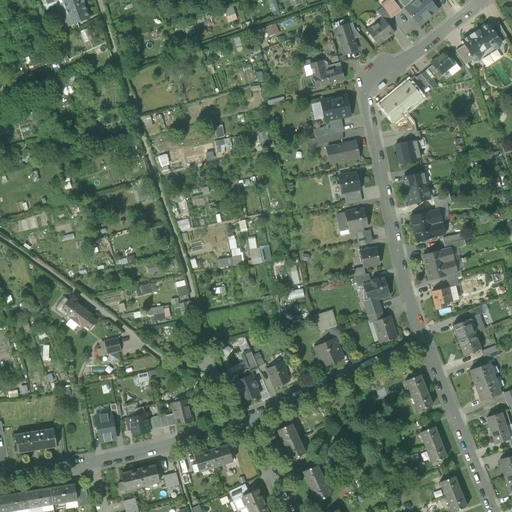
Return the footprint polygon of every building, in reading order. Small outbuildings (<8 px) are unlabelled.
[(66,18),(69,26),(77,23),(77,22),(83,20),(82,19),(88,17),(82,2),(84,1),(83,0),(59,0),(61,5),(64,4),(68,16),(66,18)] [(268,0),(272,14),(279,13),(276,0),(268,0)] [(392,0),(391,0),(386,4),(395,15),(401,10),(392,0)] [(403,0),(400,3),(405,9),(419,26),(438,10),(429,0),(403,0)] [(386,4),(382,8),(391,19),(395,15),(386,4)] [(224,9),(228,22),(237,19),(233,6),(224,9)] [(386,23),(391,19),(382,8),(377,12),(383,19),(386,23)] [(367,31),(377,45),(394,33),(386,23),(383,19),(367,31)] [(276,23),(266,28),(270,36),(279,32),(276,23)] [(352,36),(353,40),(361,37),(354,30),(352,23),(347,25),(350,36),(352,36)] [(473,60),(474,61),(479,60),(481,56),(480,53),(491,46),(493,48),(498,48),(500,43),(499,41),(499,40),(491,27),(488,23),(462,40),(465,45),(471,55),(471,56),(473,60)] [(499,41),(500,43),(507,38),(498,23),(491,27),(499,40),(499,41)] [(335,29),(344,56),(357,51),(353,40),(352,36),(350,36),(347,25),(335,29)] [(455,51),(465,65),(473,60),(471,56),(471,55),(465,45),(455,51)] [(440,76),(447,70),(454,65),(449,59),(444,52),(430,64),(432,65),(438,74),(440,76)] [(451,58),(449,59),(454,65),(447,70),(451,75),(460,69),(451,58)] [(313,75),(313,76),(324,74),(322,68),(323,67),(322,62),(310,65),(313,75)] [(322,68),(324,74),(340,69),(341,70),(342,70),(340,63),(323,67),(322,68)] [(303,67),(306,77),(313,75),(310,65),(303,67)] [(432,65),(427,69),(434,78),(438,74),(432,65)] [(340,69),(324,74),(313,76),(316,87),(343,80),(341,70),(340,69)] [(427,69),(421,75),(429,85),(432,89),(437,85),(432,79),(434,78),(427,69)] [(425,89),(429,85),(421,75),(420,74),(416,78),(425,89)] [(388,117),(393,123),(407,113),(429,95),(428,93),(425,89),(416,78),(414,76),(397,91),(384,101),(385,101),(379,105),(388,116),(388,117)] [(320,102),(324,121),(338,118),(350,116),(347,96),(320,102)] [(414,122),(407,113),(393,123),(389,126),(394,131),(397,130),(411,125),(414,122)] [(324,121),(326,128),(327,136),(341,133),(338,118),(324,121)] [(217,138),(225,136),(222,125),(214,127),(217,138)] [(398,136),(407,134),(412,133),(411,125),(397,130),(398,136)] [(320,137),(327,136),(326,128),(314,130),(315,138),(320,137)] [(419,132),(412,133),(407,134),(408,140),(409,142),(416,140),(416,142),(421,141),(419,132)] [(320,137),(321,144),(342,140),(341,133),(327,136),(320,137)] [(215,140),(216,152),(225,152),(225,147),(231,146),(231,138),(215,140)] [(416,140),(409,142),(405,143),(395,145),(400,164),(420,159),(416,142),(416,140)] [(326,148),(330,164),(359,158),(356,142),(326,148)] [(178,152),(159,155),(160,166),(170,164),(169,158),(179,157),(178,152)] [(403,177),(407,190),(426,186),(423,172),(403,177)] [(340,184),(342,193),(344,193),(359,190),(360,190),(356,173),(349,175),(349,174),(338,176),(340,184)] [(490,179),(491,187),(500,187),(499,178),(490,179)] [(429,198),(426,186),(407,190),(410,203),(429,198)] [(344,193),(347,205),(361,202),(359,190),(344,193)] [(448,210),(446,203),(435,205),(436,211),(438,211),(439,211),(448,210)] [(344,212),(344,213),(346,221),(348,230),(367,226),(364,210),(351,212),(351,211),(344,212)] [(436,211),(428,212),(432,225),(441,223),(439,211),(438,211),(436,211)] [(414,230),(432,225),(428,212),(410,217),(414,230)] [(336,214),(338,223),(346,221),(344,213),(336,214)] [(348,230),(346,221),(338,223),(340,232),(348,230)] [(441,223),(432,225),(434,237),(444,234),(441,223)] [(434,237),(432,225),(414,230),(417,241),(434,237)] [(356,234),(357,240),(370,237),(368,231),(356,234)] [(442,238),(444,244),(456,241),(454,235),(442,238)] [(255,236),(248,237),(249,248),(256,247),(255,236)] [(371,243),(370,237),(357,240),(358,246),(371,243)] [(230,240),(233,265),(240,264),(239,252),(237,252),(235,239),(230,240)] [(464,240),(456,241),(444,244),(445,249),(450,248),(450,249),(455,248),(465,246),(464,240)] [(268,244),(249,249),(253,265),(272,260),(268,244)] [(360,252),(363,267),(379,264),(376,248),(360,252)] [(422,255),(425,267),(453,260),(450,249),(450,248),(445,249),(422,255)] [(217,258),(218,267),(232,266),(232,257),(217,258)] [(456,272),(453,260),(425,267),(428,280),(442,276),(456,273),(456,272)] [(296,266),(290,267),(294,284),(300,283),(296,266)] [(442,276),(444,282),(456,278),(461,276),(460,271),(456,272),(456,273),(442,276)] [(353,277),(357,287),(363,285),(371,282),(370,281),(371,280),(368,274),(353,277)] [(363,301),(368,316),(381,312),(377,300),(383,298),(383,296),(389,294),(384,278),(378,280),(377,278),(371,280),(370,281),(371,282),(363,285),(368,300),(363,301)] [(458,286),(456,278),(444,282),(445,288),(448,287),(448,288),(458,286)] [(150,283),(142,285),(144,293),(152,292),(150,283)] [(178,295),(187,295),(186,283),(178,283),(178,295)] [(433,297),(437,310),(446,308),(444,303),(451,301),(448,288),(448,287),(445,288),(434,291),(435,296),(433,297)] [(291,290),(292,298),(304,297),(303,289),(291,290)] [(66,315),(67,313),(62,309),(68,301),(63,297),(56,307),(56,310),(64,317),(66,315)] [(69,300),(68,301),(62,309),(67,313),(74,304),(69,300)] [(75,302),(74,304),(67,313),(66,315),(83,328),(84,326),(89,330),(96,321),(91,317),(92,315),(76,302),(75,302)] [(168,304),(153,307),(155,321),(171,318),(168,304)] [(465,311),(468,319),(469,319),(478,315),(484,313),(481,305),(465,311)] [(314,316),(321,332),(329,329),(337,326),(332,310),(314,316)] [(368,316),(370,323),(373,322),(383,318),(381,312),(368,316)] [(478,315),(469,319),(475,334),(484,330),(478,315)] [(373,322),(380,343),(396,337),(389,316),(383,318),(373,322)] [(452,326),(458,341),(475,334),(469,319),(468,319),(452,326)] [(334,338),(336,343),(343,340),(337,326),(329,329),(333,339),(334,338)] [(481,349),(475,334),(458,341),(464,355),(481,349)] [(236,339),(242,354),(250,351),(245,336),(236,339)] [(104,341),(107,354),(121,351),(118,338),(104,341)] [(319,353),(325,366),(343,359),(337,345),(336,343),(334,338),(333,339),(314,347),(317,354),(319,353)] [(232,350),(226,345),(221,352),(227,357),(232,350)] [(481,351),(483,356),(493,352),(491,347),(481,351)] [(249,368),(251,372),(258,369),(257,367),(253,356),(251,352),(244,355),(249,368)] [(496,358),(493,352),(483,356),(485,361),(496,358)] [(259,353),(253,356),(257,367),(264,364),(259,353)] [(323,368),(325,366),(319,353),(317,354),(323,368)] [(267,369),(275,388),(289,382),(286,374),(287,373),(284,366),(282,367),(281,363),(267,369)] [(469,370),(475,385),(494,378),(489,363),(469,370)] [(238,396),(241,394),(235,382),(252,375),(251,372),(249,368),(230,376),(238,396)] [(149,372),(138,373),(139,381),(150,380),(149,372)] [(405,381),(411,396),(426,389),(420,374),(405,381)] [(241,394),(243,401),(259,394),(256,387),(257,386),(252,375),(235,382),(241,394)] [(500,393),(494,378),(475,385),(481,401),(500,393)] [(433,405),(426,389),(411,396),(417,411),(433,405)] [(511,389),(503,393),(506,399),(511,396),(511,389)] [(170,403),(173,414),(176,425),(193,421),(187,399),(170,403)] [(110,405),(112,414),(113,422),(119,421),(116,404),(110,405)] [(511,416),(510,410),(501,413),(505,426),(511,423),(511,416)] [(131,429),(133,436),(150,432),(149,430),(147,420),(145,413),(125,418),(128,429),(131,429)] [(486,417),(491,431),(505,426),(501,413),(486,417)] [(112,414),(95,417),(99,442),(104,441),(104,442),(112,440),(116,439),(113,422),(112,414)] [(169,427),(176,425),(173,414),(166,415),(169,427)] [(162,427),(162,428),(169,427),(166,415),(159,417),(162,427)] [(152,417),(152,418),(155,429),(162,427),(159,417),(159,416),(152,417)] [(149,430),(155,429),(152,418),(147,420),(149,430)] [(277,430),(283,445),(299,438),(292,423),(277,430)] [(419,433),(425,448),(441,441),(435,426),(419,433)] [(509,439),(505,426),(491,431),(495,444),(508,440),(509,439)] [(14,435),(18,453),(57,447),(54,429),(14,435)] [(306,453),(299,438),(283,445),(290,460),(306,453)] [(447,457),(441,441),(425,448),(431,463),(447,457)] [(227,445),(210,450),(216,466),(233,461),(227,445)] [(199,472),(216,466),(210,450),(193,455),(199,472)] [(511,455),(499,459),(504,476),(511,474),(511,455)] [(155,465),(138,470),(142,486),(159,481),(155,465)] [(302,472),(309,487),(324,479),(317,465),(302,472)] [(121,474),(123,482),(125,490),(142,486),(138,470),(121,474)] [(161,478),(164,490),(178,486),(175,474),(161,478)] [(439,482),(445,498),(461,491),(454,476),(439,482)] [(331,494),(324,479),(309,487),(316,501),(331,494)] [(74,484),(62,486),(64,502),(77,500),(75,489),(74,484)] [(229,491),(233,500),(249,493),(245,484),(229,491)] [(57,503),(64,502),(62,486),(50,488),(52,504),(57,503)] [(41,506),(52,504),(50,488),(38,490),(41,506)] [(77,500),(78,507),(88,505),(85,488),(75,489),(77,500)] [(238,511),(247,507),(262,500),(257,489),(249,493),(233,500),(238,511)] [(29,508),(41,506),(38,490),(26,492),(29,508)] [(452,511),(467,506),(461,491),(445,498),(451,511),(452,511)] [(17,510),(29,508),(26,492),(14,494),(17,510)] [(5,511),(17,510),(14,494),(3,496),(5,511)] [(124,502),(126,511),(131,511),(139,510),(136,499),(124,502)] [(77,500),(64,502),(65,507),(66,509),(78,507),(77,500)] [(247,507),(249,511),(264,511),(267,511),(262,500),(247,507)]
